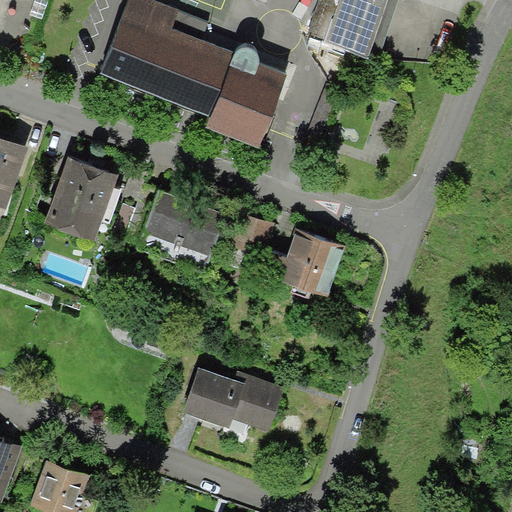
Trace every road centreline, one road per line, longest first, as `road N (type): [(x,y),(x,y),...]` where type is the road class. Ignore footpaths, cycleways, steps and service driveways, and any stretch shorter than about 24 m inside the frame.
road 1 (residential): [(0,94),(403,239)]
road 2 (residential): [(0,400),(309,511)]
road 3 (residential): [(403,239),(333,449),(323,511)]
road 4 (residential): [(509,0),(403,239)]
